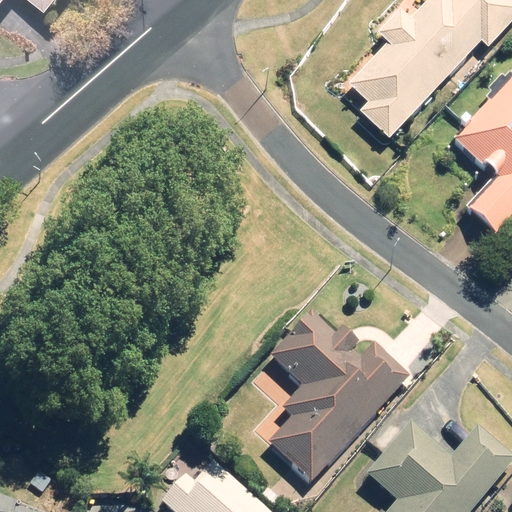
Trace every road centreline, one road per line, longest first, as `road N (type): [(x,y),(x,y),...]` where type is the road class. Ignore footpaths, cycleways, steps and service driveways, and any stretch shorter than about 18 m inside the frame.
road 1 (residential): [(163,15),(315,180),(511,332)]
road 2 (tertiary): [(13,145),(163,15)]
